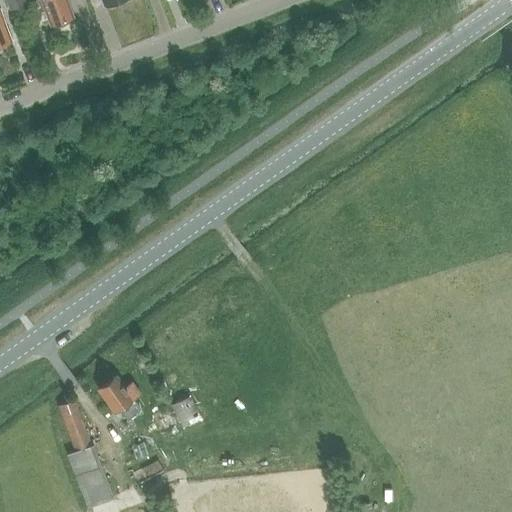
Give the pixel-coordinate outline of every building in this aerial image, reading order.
[(5,0),(9,9),(12,8),(23,4),(21,0),(40,0),(50,25),(56,23),(58,25),(65,22),(66,19),(73,17),(66,0),(5,0)] [(23,4),(12,8),(15,17),(27,13),(23,4)] [(0,43),(10,40),(0,12),(0,43)] [(97,389),(114,412),(123,405),(130,414),(137,408),(131,400),(139,393),(132,383),(125,388),(115,376),(97,389)] [(108,497),(73,401),(58,406),(74,452),(66,455),(85,506),(108,497)] [(163,418),(153,423),(158,434),(168,429),(163,418)]
